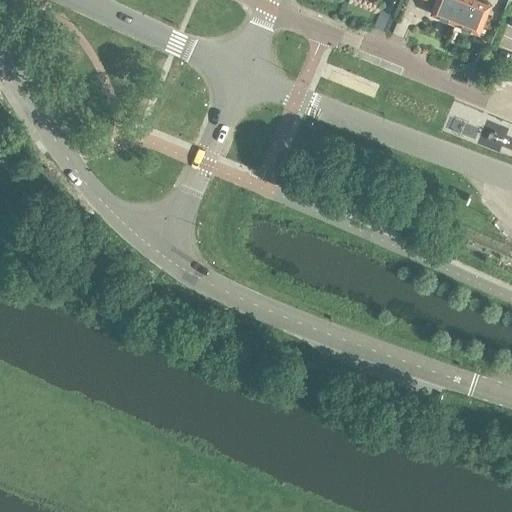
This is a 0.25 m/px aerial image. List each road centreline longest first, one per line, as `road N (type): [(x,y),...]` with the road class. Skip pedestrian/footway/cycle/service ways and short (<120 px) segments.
road 1 (tertiary): [(172,233),(181,259),(217,288),(511,398)]
road 2 (unclassified): [(239,75),(511,178)]
road 3 (residential): [(511,105),(324,32)]
road 4 (tertiary): [(70,0),(239,75)]
road 5 (tertiary): [(172,233),(239,75)]
road 6 (unclassified): [(70,163),(120,219),(172,233)]
road 7 (unclassified): [(70,163),(0,61)]
